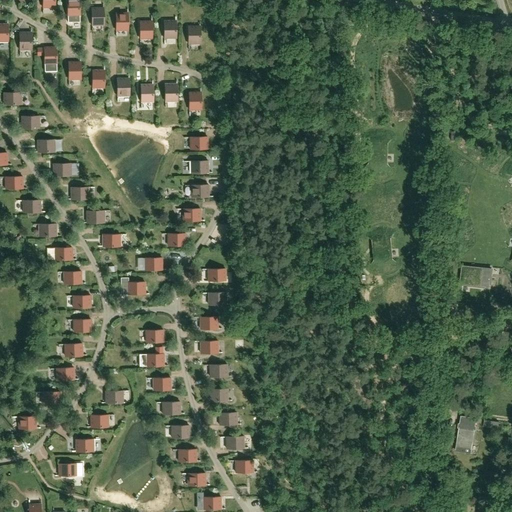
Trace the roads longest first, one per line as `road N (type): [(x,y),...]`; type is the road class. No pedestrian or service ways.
road 1 (residential): [(178,314),(227,199),(224,112),(188,72),(87,52),(0,12)]
road 2 (residential): [(0,126),(82,236),(107,287),(110,316)]
road 3 (residential): [(247,511),(204,433),(178,314)]
road 4 (residential): [(110,316),(108,341),(77,406),(39,452),(0,462)]
road 5 (unclassified): [(511,24),(362,0)]
